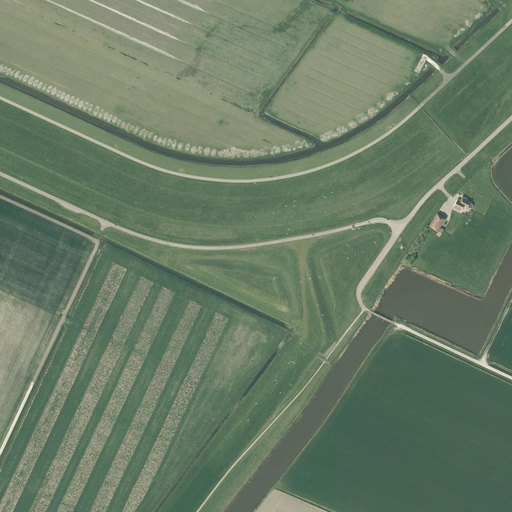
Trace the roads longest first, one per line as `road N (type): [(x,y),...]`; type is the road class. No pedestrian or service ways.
road 1 (unclassified): [(0,173),(136,235),(206,248),(259,244),(375,219),(402,227),(426,194),(511,116)]
road 2 (track): [(0,449),(106,220)]
road 3 (unclassified): [(511,378),(396,324)]
